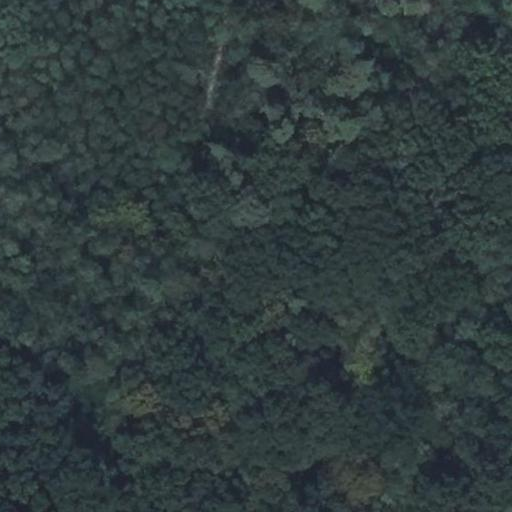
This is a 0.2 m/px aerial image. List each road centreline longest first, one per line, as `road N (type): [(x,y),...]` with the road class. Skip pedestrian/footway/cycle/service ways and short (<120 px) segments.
road 1 (track): [(511,67),(457,72),(351,133),(204,273),(202,187),(232,0)]
road 2 (track): [(204,273),(86,368),(0,329)]
